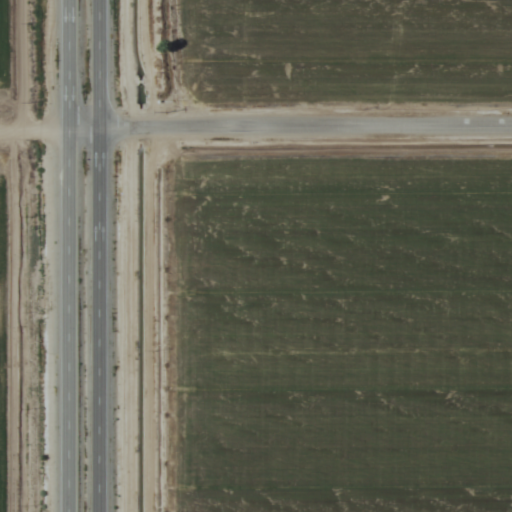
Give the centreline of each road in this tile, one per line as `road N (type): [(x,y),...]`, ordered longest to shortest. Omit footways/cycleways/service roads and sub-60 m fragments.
road 1 (residential): [(511,132),(0,134)]
road 2 (trunk): [(62,0),(61,511)]
road 3 (trunk): [(92,511),(93,0)]
